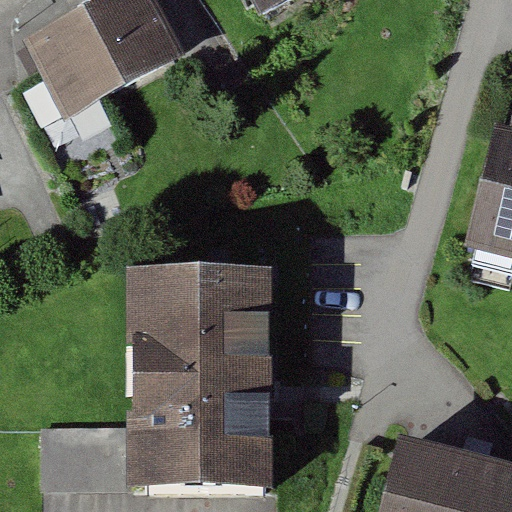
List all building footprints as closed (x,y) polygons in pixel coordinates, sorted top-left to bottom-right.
[(146,0),(113,0),(19,50),(60,129),(181,66),(146,0)] [(244,0),(254,19),(288,0),(244,0)] [(511,146),(482,138),(450,258),(511,274),(511,146)] [(127,288),(125,499),(256,499),(257,289),(127,288)] [(511,511),(511,483),(403,455),(387,511),(511,511)]
